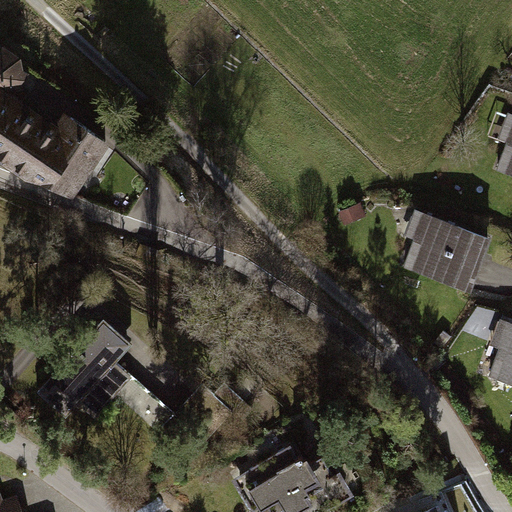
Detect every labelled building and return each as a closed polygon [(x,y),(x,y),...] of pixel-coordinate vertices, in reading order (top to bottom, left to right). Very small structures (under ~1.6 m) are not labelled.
[(0,94),(17,105),(25,93),(20,91),(23,87),(21,78),(24,75),(20,72),(17,60),(2,50),(0,50),(0,94)] [(56,139),(0,101),(0,155),(29,176),(33,175),(56,139)] [(71,116),(56,139),(33,175),(74,194),(107,140),(71,116)] [(511,133),(499,167),(511,171),(511,133)] [(357,205),(341,211),(346,223),(362,216),(357,205)] [(425,214),(406,263),(440,276),(439,277),(471,290),(491,238),(459,225),(458,227),(425,214)] [(142,244),(133,267),(151,274),(159,250),(142,244)] [(104,317),(38,390),(67,416),(79,402),(94,414),(114,392),(159,432),(175,413),(117,361),(133,342),(104,317)] [(511,324),(510,324),(492,373),(511,380),(511,324)] [(209,387),(181,418),(204,439),(233,408),(244,418),(253,408),(242,398),(243,396),(225,381),(215,392),(209,387)] [(250,488),(262,508),(279,498),(315,477),(307,464),(294,442),(255,465),(256,466),(250,470),(258,483),(250,488)] [(329,450),(307,464),(315,477),(279,498),(287,511),(296,511),(303,508),(305,511),(321,511),(340,501),(339,499),(344,496),(337,485),(340,483),(334,472),(337,470),(331,461),(334,459),(329,450)] [(0,499),(0,511),(21,511),(16,498),(1,503),(0,499)]
